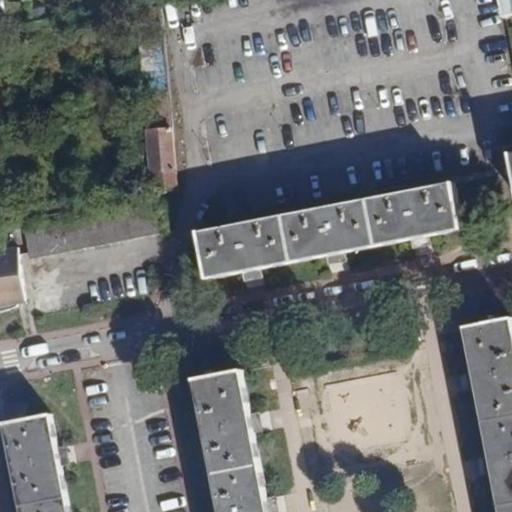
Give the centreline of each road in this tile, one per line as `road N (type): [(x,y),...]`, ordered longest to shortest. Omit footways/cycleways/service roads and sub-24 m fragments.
road 1 (residential): [(511,261),(0,364)]
road 2 (unknown): [(478,37),(486,104),(470,126),(186,179)]
road 3 (unknown): [(187,101),(478,37)]
road 4 (unknown): [(187,101),(188,41),(196,25),(276,0)]
